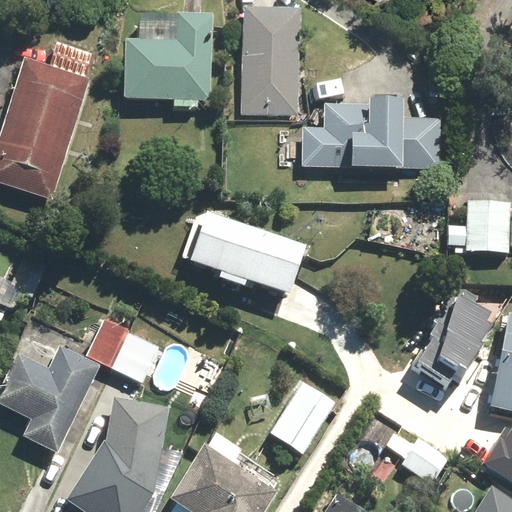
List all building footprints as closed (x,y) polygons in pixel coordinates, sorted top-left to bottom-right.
[(300,9),(244,8),(243,112),(298,113),(300,9)] [(126,41),(125,97),(177,98),(177,104),(201,104),(201,98),(213,98),(214,17),(177,16),(177,42),(126,41)] [(19,66),(0,125),(0,195),(47,210),(86,87),(19,66)] [(298,135),(298,174),(343,174),(343,180),(394,180),(394,174),(437,175),(437,125),(396,124),(396,111),(319,110),(319,135),(298,135)] [(435,185),(414,183),(412,205),(433,207),(435,185)] [(507,208),(464,206),(461,259),(505,262),(507,208)] [(305,242),(205,208),(186,264),(286,297),(305,242)] [(417,364),(450,385),(489,324),(486,322),(491,314),(473,303),(477,298),(461,288),(432,334),(435,336),(417,364)] [(511,309),(510,310),(489,406),(511,410),(511,309)] [(12,360),(0,386),(0,416),(25,428),(17,446),(53,462),(96,372),(54,353),(44,375),(12,360)] [(334,403),(300,382),(267,435),(301,455),(334,403)] [(103,444),(69,498),(88,511),(139,511),(152,492),(165,414),(108,405),(103,444)] [(511,423),(509,421),(482,461),(511,480),(511,423)] [(414,447),(409,454),(390,442),(383,453),(401,466),(397,472),(426,491),(442,465),(414,447)] [(200,457),(197,455),(161,511),(162,511),(265,511),(273,500),(228,473),(236,460),(208,443),(200,457)] [(511,511),(511,499),(491,487),(474,511),(511,511)] [(363,511),(336,495),(324,511),(363,511)]
